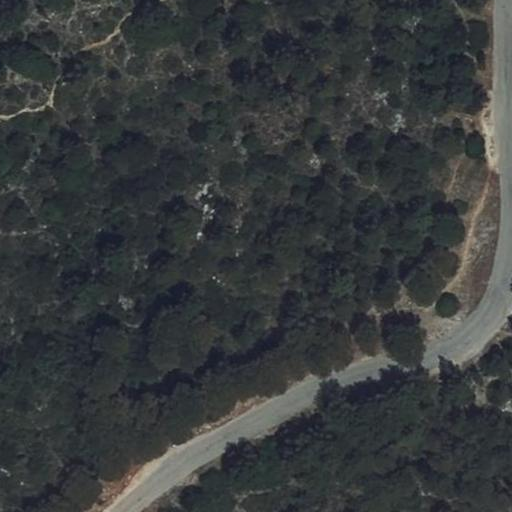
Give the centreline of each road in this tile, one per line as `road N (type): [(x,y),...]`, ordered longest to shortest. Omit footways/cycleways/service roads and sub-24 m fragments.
road 1 (unclassified): [(122,511),(162,475),(321,383),(466,336),(491,311),(511,250)]
road 2 (unclassified): [(511,206),(504,0)]
